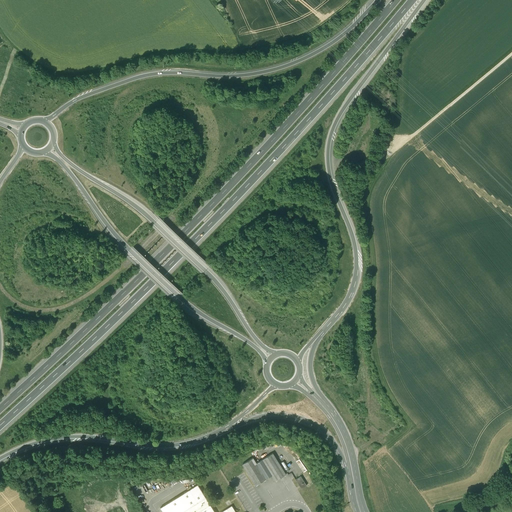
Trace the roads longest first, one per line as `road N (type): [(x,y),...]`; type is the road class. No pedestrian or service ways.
road 1 (motorway): [(0,426),(244,190),(414,0)]
road 2 (motorway): [(398,0),(180,237),(0,409)]
road 3 (track): [(351,0),(311,31),(269,46),(151,54),(76,75),(24,58),(0,29)]
road 4 (motorway): [(379,0),(332,43),(270,71),(149,75),(90,93),(43,121)]
road 5 (motorway): [(327,325),(349,296),(357,267),(327,165),(330,134),(349,95),(424,0)]
road 6 (primary): [(277,354),(253,337),(206,270),(140,208),(70,163),(53,140)]
road 7 (primary): [(43,151),(128,248),(267,364)]
road 8 (track): [(0,288),(32,310),(78,301),(190,200)]
road 9 (motorway): [(0,459),(59,438),(167,446),(221,431)]
road 10 (track): [(397,149),(511,53)]
road 11 (motorway): [(221,431),(267,415),(297,417),(324,431),(348,462)]
